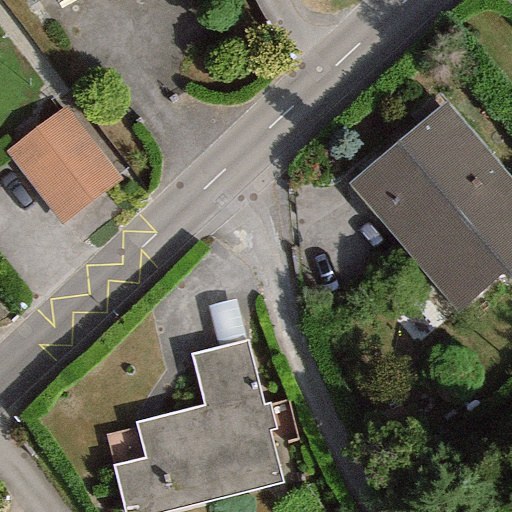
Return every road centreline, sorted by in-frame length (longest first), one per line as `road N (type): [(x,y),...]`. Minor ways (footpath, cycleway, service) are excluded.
road 1 (residential): [(223,169),(371,511)]
road 2 (tertiary): [(223,169),(0,377)]
road 3 (tertiary): [(405,0),(223,169)]
